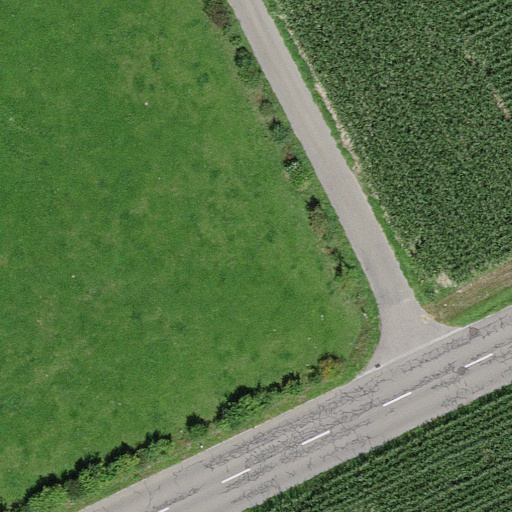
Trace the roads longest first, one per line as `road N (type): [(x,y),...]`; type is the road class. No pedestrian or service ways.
road 1 (unclassified): [(438,382),(244,0)]
road 2 (tertiary): [(438,382),(170,511)]
